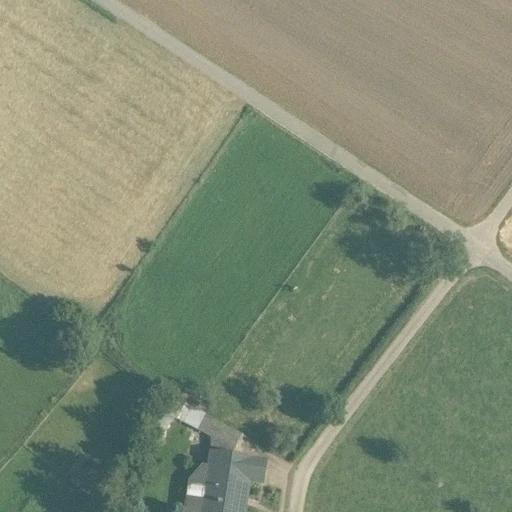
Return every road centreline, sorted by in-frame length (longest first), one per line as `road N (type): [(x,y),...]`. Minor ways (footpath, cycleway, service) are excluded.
road 1 (track): [(100,0),(511,278)]
road 2 (residential): [(292,511),(311,457),(474,250)]
